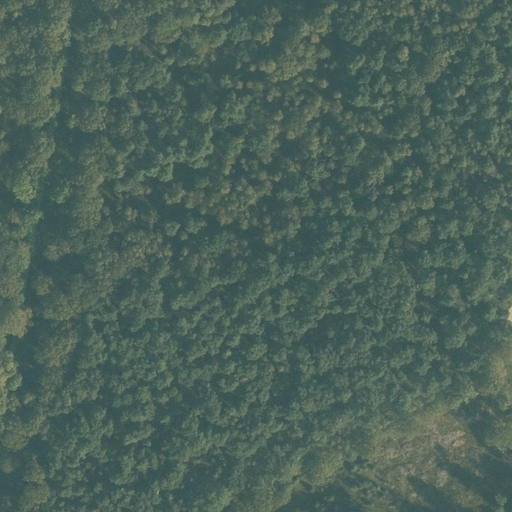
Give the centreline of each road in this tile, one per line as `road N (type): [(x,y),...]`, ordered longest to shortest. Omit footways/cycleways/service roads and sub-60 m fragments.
road 1 (track): [(0,371),(64,0)]
road 2 (track): [(511,459),(490,415),(511,321)]
